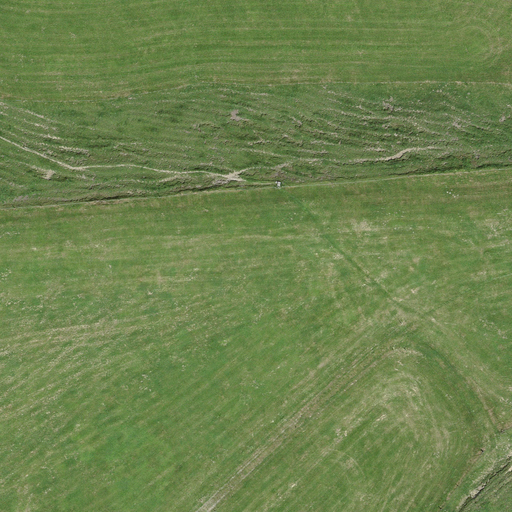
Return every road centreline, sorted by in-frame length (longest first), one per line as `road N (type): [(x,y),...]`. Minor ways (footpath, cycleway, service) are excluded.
road 1 (track): [(382,348),(403,342),(432,353),(465,386),(492,432),(496,463),(458,511)]
road 2 (track): [(212,511),(382,348)]
